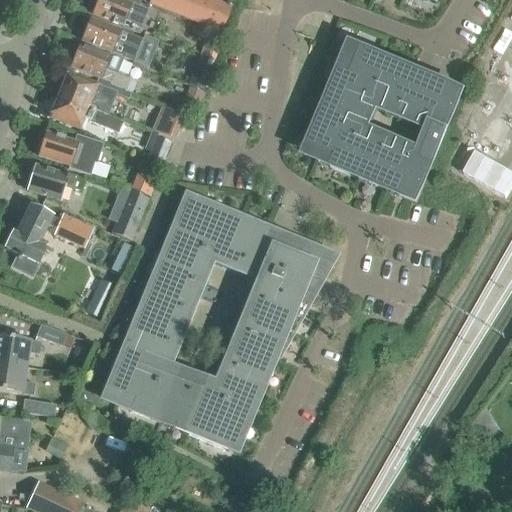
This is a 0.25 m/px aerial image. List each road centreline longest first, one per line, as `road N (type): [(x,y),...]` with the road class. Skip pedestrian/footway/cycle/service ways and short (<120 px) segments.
road 1 (residential): [(274,455),(348,288),(361,228),(270,167)]
road 2 (residential): [(316,0),(432,50),(471,0)]
road 3 (residential): [(270,167),(291,0)]
